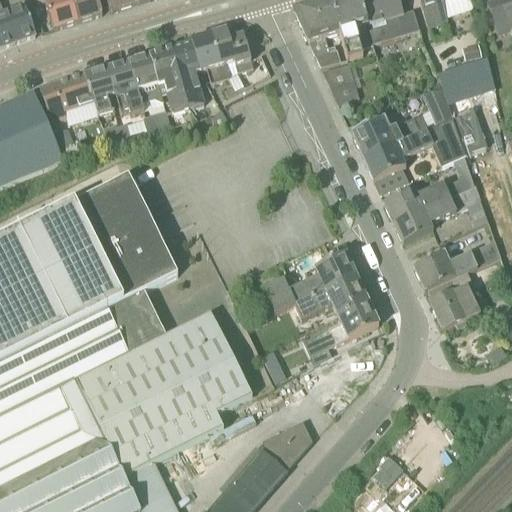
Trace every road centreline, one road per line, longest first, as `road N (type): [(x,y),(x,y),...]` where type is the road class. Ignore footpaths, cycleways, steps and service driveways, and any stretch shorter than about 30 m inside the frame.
road 1 (unclassified): [(405,372),(413,341),(408,308),(264,0)]
road 2 (tertiary): [(0,79),(241,0)]
road 3 (unclassified): [(291,511),(405,372)]
